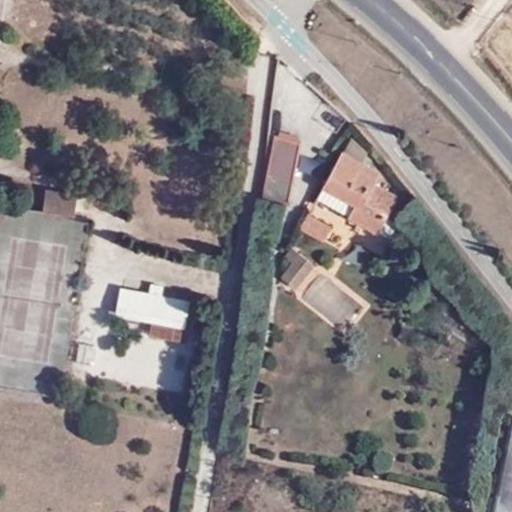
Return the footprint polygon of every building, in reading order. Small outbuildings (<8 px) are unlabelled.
[(298,139),(272,135),(262,195),(288,201),(298,139)] [(377,172),(341,150),(315,200),(389,238),(398,223),(385,217),(396,196),(373,183),(377,172)] [(43,209),(74,214),(77,192),(45,186),(43,209)] [(332,224),(310,213),(302,229),(325,240),(332,224)] [(311,265),(292,249),(282,279),(293,288),(311,265)] [(412,285),(401,276),(390,294),(402,301),(412,285)] [(182,301),(122,290),(121,309),(181,319),(182,301)] [(511,511),(511,416),(510,417),(491,511),(511,511)]
